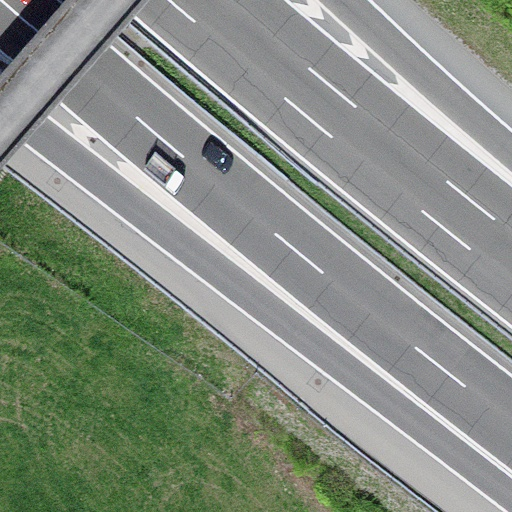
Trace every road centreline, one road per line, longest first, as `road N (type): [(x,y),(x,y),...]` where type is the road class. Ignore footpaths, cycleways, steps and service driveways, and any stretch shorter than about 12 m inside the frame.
road 1 (motorway): [(1,0),(511,424)]
road 2 (motorway): [(0,100),(511,442)]
road 3 (motorway): [(511,255),(200,0)]
road 4 (motorway): [(511,173),(339,0)]
road 5 (track): [(109,0),(0,124)]
